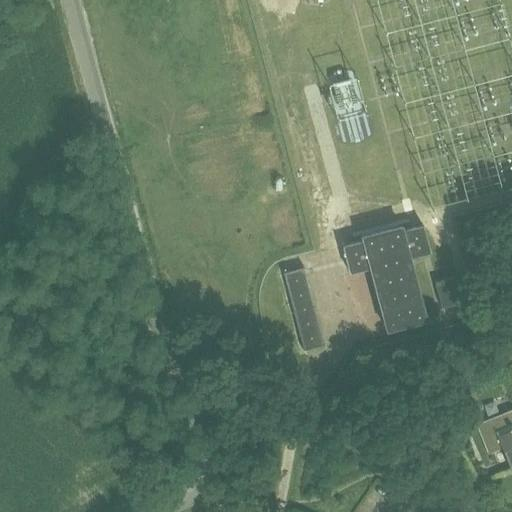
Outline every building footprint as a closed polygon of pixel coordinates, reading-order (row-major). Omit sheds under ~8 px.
[(357,102),(350,77),(332,82),(339,109),(353,106),(352,103),(357,102)] [(422,224),(414,226),(402,229),(401,224),(360,235),(361,240),(341,245),(349,273),(369,267),(386,330),(426,319),(409,257),(430,252),(422,224)] [(304,267),(282,272),(302,350),(324,344),(304,267)] [(455,276),(434,281),(440,308),(462,303),(455,276)] [(511,408),(475,424),(487,453),(502,448),(509,467),(511,465),(511,408)] [(448,429),(460,435),(467,422),(456,416),(448,429)]
